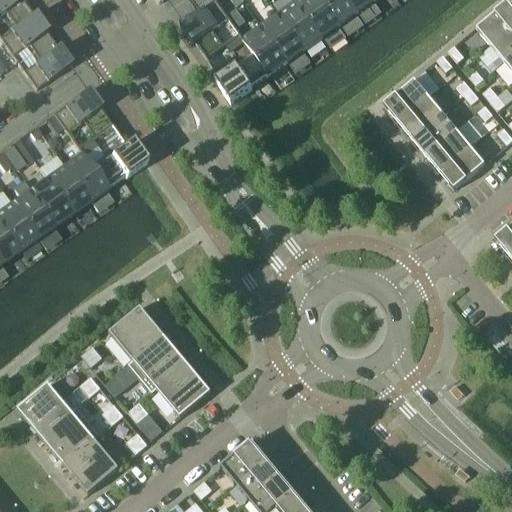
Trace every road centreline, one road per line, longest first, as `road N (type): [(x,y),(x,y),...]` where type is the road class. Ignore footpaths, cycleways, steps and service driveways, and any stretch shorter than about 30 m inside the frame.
road 1 (tertiary): [(317,298),(99,0)]
road 2 (tertiary): [(511,485),(423,414),(379,363)]
road 3 (residential): [(122,511),(254,408)]
road 4 (residential): [(340,511),(254,408)]
